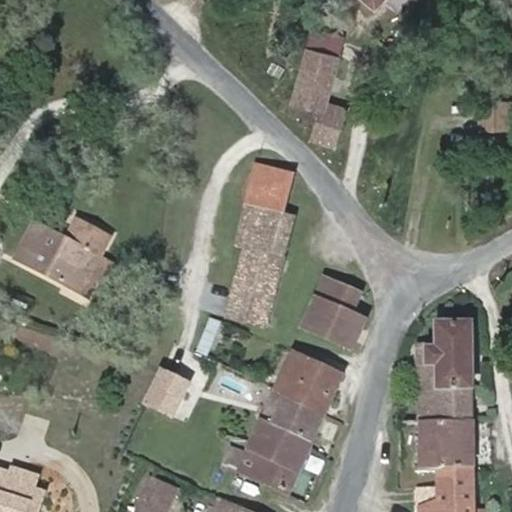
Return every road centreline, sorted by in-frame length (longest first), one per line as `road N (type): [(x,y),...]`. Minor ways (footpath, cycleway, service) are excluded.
road 1 (unclassified): [(410,286),(305,160),(132,0)]
road 2 (unclassified): [(340,511),(410,286)]
road 3 (residential): [(461,265),(485,292),(511,441)]
